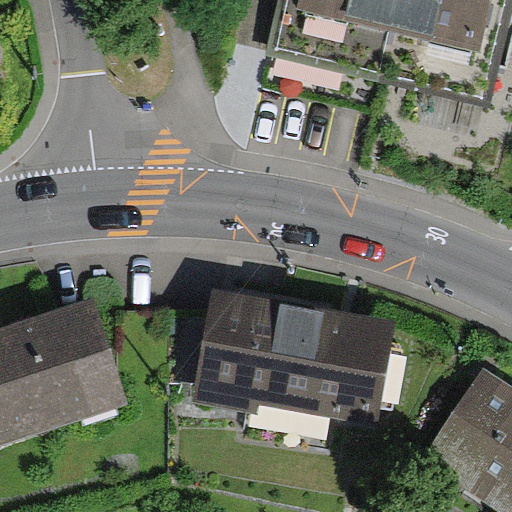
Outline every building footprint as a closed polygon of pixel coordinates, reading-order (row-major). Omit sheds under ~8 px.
[(284,0),(272,47),(381,77),(402,0),(284,0)] [(511,14),(511,0),(402,0),(381,77),(487,106),(511,14)] [(219,291),(201,399),(385,427),(404,325),(219,291)] [(0,448),(135,406),(101,300),(0,331),(0,448)] [(428,457),(511,510),(511,385),(484,367),(428,457)]
